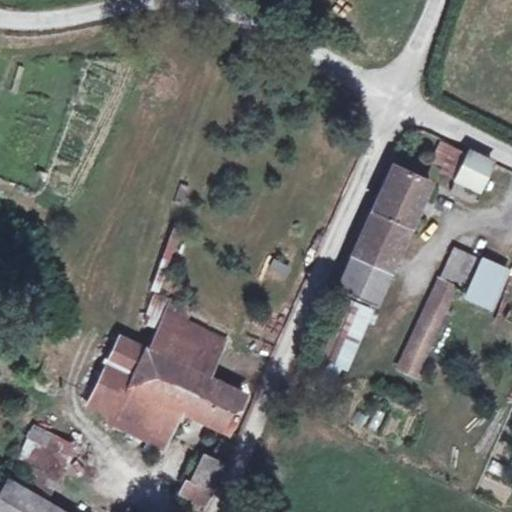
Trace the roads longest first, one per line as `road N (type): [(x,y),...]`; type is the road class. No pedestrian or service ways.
road 1 (unclassified): [(209,511),(393,99)]
road 2 (unclassified): [(393,99),(214,0)]
road 3 (unclassified): [(145,0),(27,25),(0,16)]
road 4 (unclassified): [(511,157),(393,99)]
